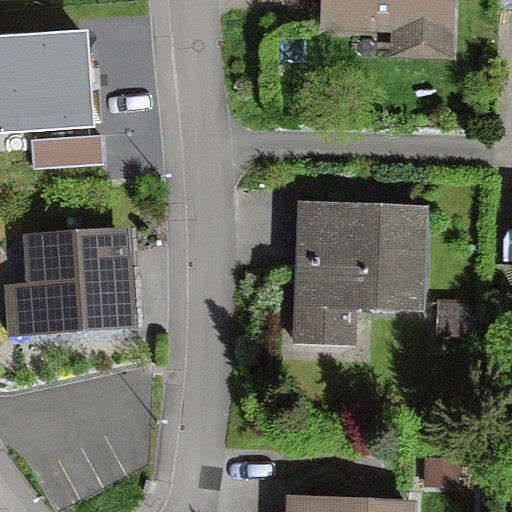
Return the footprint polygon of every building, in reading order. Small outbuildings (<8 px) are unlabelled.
[(440,26),(440,0),(323,0),(322,21),(440,26)] [(95,25),(0,33),(0,131),(104,122),(95,25)] [(415,210),(299,206),(295,306),(411,311),(415,210)] [(27,241),(33,331),(121,325),(115,235),(27,241)] [(472,335),(473,305),(448,304),(447,334),(472,335)] [(402,511),(402,505),(287,500),(286,511),(402,511)]
